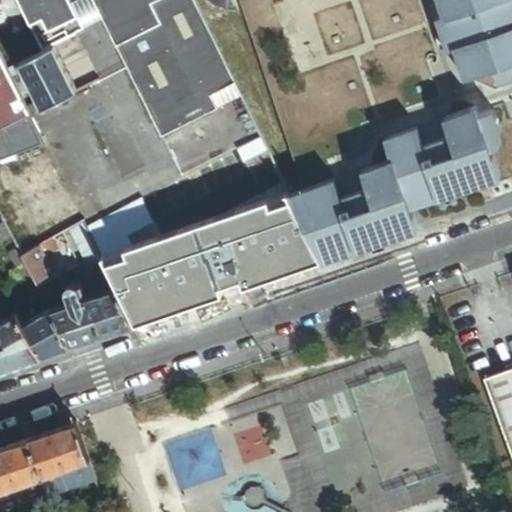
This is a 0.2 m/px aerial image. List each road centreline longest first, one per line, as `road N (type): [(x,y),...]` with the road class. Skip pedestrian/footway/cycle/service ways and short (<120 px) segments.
road 1 (residential): [(511,234),(0,405)]
road 2 (unknown): [(155,152),(234,164),(302,304)]
